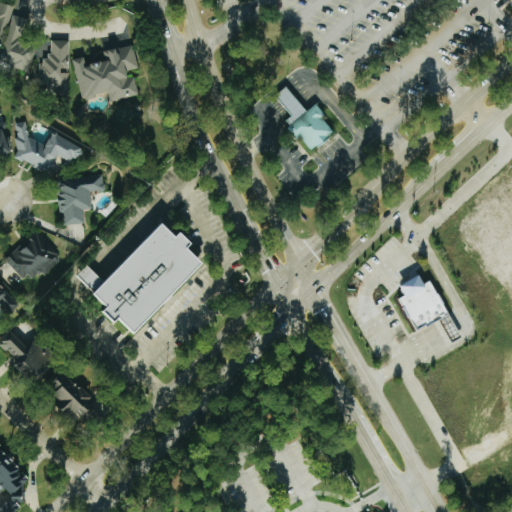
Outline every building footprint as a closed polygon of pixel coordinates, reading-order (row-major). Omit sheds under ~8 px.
[(0,60),(27,73),(38,49),(21,41),(29,22),(12,14),(15,8),(1,2),(0,5),(0,60)] [(10,5),(15,6),(14,16),(28,18),(29,12),(21,11),(22,3),(11,2),(10,5)] [(71,42),(52,41),(51,57),(42,56),(41,86),(50,86),(50,94),(68,95),(71,42)] [(74,60),(83,100),(110,94),(112,102),(139,96),(133,70),(140,69),(135,46),(105,52),(108,62),(88,66),(86,58),(74,60)] [(278,96),(294,117),(287,123),(299,139),(303,137),(314,151),(338,132),(318,106),(309,112),(289,87),(278,96)] [(31,138),(27,122),(15,124),(18,136),(16,141),(18,152),(15,158),(23,163),(24,162),(50,174),(59,172),(57,160),(58,158),(61,158),(69,161),(86,157),(83,147),(57,135),(53,136),(48,147),(31,138)] [(6,131),(0,132),(0,158),(12,155),(6,131)] [(86,223),(85,211),(94,210),(92,193),(107,191),(105,174),(59,180),(64,226),(86,223)] [(208,264),(194,250),(198,245),(186,233),(182,238),(166,223),(97,295),(111,308),(105,314),(117,325),(121,321),(138,337),(208,264)] [(24,279),(30,273),(36,279),(44,271),(47,274),(62,260),(36,233),(7,261),(24,279)] [(443,321),(453,344),(463,340),(437,280),(427,284),(424,277),(402,286),(407,297),(403,298),(418,332),(443,321)] [(0,306),(10,316),(20,304),(0,286),(0,306)] [(30,349),(12,332),(1,344),(21,362),(18,365),(37,384),(56,364),(44,352),(50,345),(41,337),(30,349)] [(73,410),(93,428),(108,412),(64,371),(46,390),(70,412),(73,410)] [(0,443),(0,493),(1,495),(9,489),(15,496),(0,508),(0,511),(18,511),(25,507),(20,502),(28,495),(23,488),(32,479),(0,443)]
